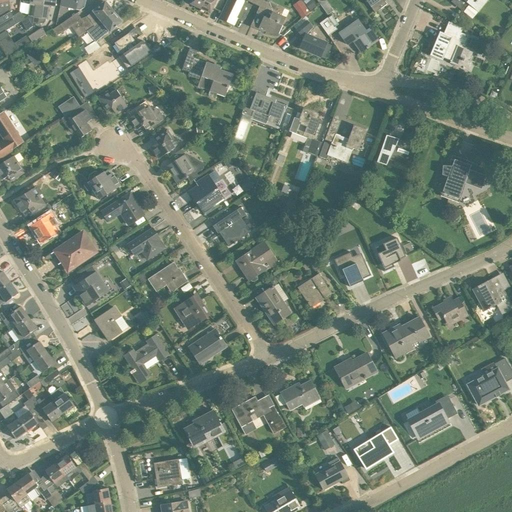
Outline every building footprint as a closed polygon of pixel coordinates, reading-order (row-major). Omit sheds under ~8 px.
[(0,0),(0,18),(2,17),(10,12),(11,12),(9,2),(8,0),(0,0)] [(56,0),(44,0),(41,18),(34,17),(28,16),(29,16),(24,20),(21,22),(26,31),(36,25),(38,25),(45,22),(45,19),(46,13),(47,13),(48,6),(55,7),(56,0)] [(28,16),(34,17),(41,18),(44,0),(22,0),(23,2),(29,3),(30,3),(28,16)] [(79,11),(84,8),(86,0),(84,0),(61,0),(60,6),(79,11)] [(192,0),(190,5),(200,9),(204,0),(192,0)] [(204,0),(200,9),(210,14),(216,0),(204,0)] [(233,25),(244,2),(239,0),(228,0),(220,19),(233,25)] [(246,0),(246,1),(259,7),(250,27),(251,28),(251,26),(264,32),(263,33),(264,31),(273,35),(278,24),(282,26),(285,18),(281,16),(284,9),(269,3),(270,0),(246,0)] [(310,0),(305,5),(310,11),(317,6),(312,0),(310,0)] [(365,0),(375,13),(387,5),(383,0),(365,0)] [(461,0),(478,13),(488,0),(487,0),(461,0)] [(90,20),(88,17),(80,20),(76,14),(52,30),(56,36),(65,30),(66,31),(72,26),(79,37),(83,34),(88,31),(94,26),(94,27),(101,22),(113,12),(109,8),(109,6),(107,4),(106,4),(105,2),(93,12),(96,15),(90,20)] [(309,13),(304,6),(296,11),(301,19),(309,13)] [(0,34),(17,24),(21,22),(24,20),(19,13),(13,17),(10,12),(2,17),(0,18),(0,34)] [(113,12),(101,22),(109,32),(110,32),(122,23),(120,21),(120,20),(118,18),(117,17),(113,12)] [(328,36),(337,30),(328,18),(319,24),(328,36)] [(347,45),(349,44),(353,41),(361,53),(360,53),(361,53),(367,49),(369,48),(368,48),(378,41),(370,29),(365,32),(358,20),(339,34),(347,45)] [(313,29),(306,22),(296,30),(304,39),(300,48),(320,57),(326,44),(308,36),(310,31),(313,29)] [(440,33),(430,55),(430,56),(442,61),(443,58),(451,61),(449,64),(468,72),(472,63),(469,62),(472,53),(469,51),(458,47),(460,42),(464,44),(467,36),(461,33),(463,29),(448,22),(443,34),(440,33)] [(114,44),(122,55),(122,56),(130,67),(137,63),(152,53),(151,52),(150,53),(144,43),(140,37),(141,37),(140,36),(134,40),(129,34),(136,29),(135,28),(134,29),(134,30),(129,33),(114,44)] [(29,37),(33,44),(46,36),(42,29),(29,37)] [(15,44),(6,31),(0,34),(0,41),(10,57),(31,43),(27,36),(15,44)] [(88,55),(99,48),(95,41),(84,48),(88,55)] [(221,68),(208,64),(208,63),(195,59),(197,52),(189,49),(182,71),(195,75),(194,79),(200,81),(197,88),(225,97),(233,75),(220,71),(221,68)] [(27,55),(31,60),(37,56),(34,51),(27,55)] [(102,86),(131,71),(128,64),(98,78),(102,86)] [(251,86),(241,114),(250,117),(249,119),(265,125),(267,122),(278,126),(285,107),(286,108),(286,107),(275,103),(275,101),(265,97),(267,92),(251,86)] [(106,112),(111,108),(115,115),(127,107),(116,91),(110,95),(108,92),(98,99),(106,112)] [(68,115),(80,107),(73,97),(58,107),(64,117),(68,115)] [(91,120),(86,112),(82,106),(80,107),(68,115),(71,120),(70,121),(70,122),(70,123),(70,124),(80,139),(91,131),(86,123),(91,120)] [(157,109),(152,112),(148,107),(146,109),(145,108),(129,119),(137,130),(143,126),(146,131),(159,123),(159,122),(164,119),(157,109)] [(314,135),(317,128),(319,129),(321,126),(318,125),(319,121),(322,122),(322,121),(316,119),(318,115),(303,109),(299,120),(294,118),(288,132),(307,139),(302,152),(316,157),(321,143),(311,140),(313,135),(314,135)] [(0,158),(24,143),(11,124),(3,112),(0,114),(0,136),(3,140),(0,142),(0,158)] [(358,151),(366,131),(353,126),(348,140),(335,135),(331,145),(324,143),(318,157),(326,160),(327,156),(347,163),(352,149),(358,151)] [(158,159),(174,149),(170,142),(173,140),(167,130),(153,139),(157,144),(150,148),(158,159)] [(418,148),(386,137),(377,163),(385,166),(388,160),(411,168),(418,148)] [(232,141),(228,153),(233,160),(240,144),(232,141)] [(186,154),(184,155),(166,167),(177,185),(187,178),(190,183),(198,177),(196,174),(203,169),(202,168),(206,165),(186,154)] [(47,155),(42,159),(45,164),(51,161),(47,155)] [(276,160),(282,163),(285,157),(279,155),(276,160)] [(14,156),(10,158),(0,165),(0,178),(1,181),(10,175),(14,180),(24,173),(14,156)] [(457,157),(452,156),(450,160),(450,167),(443,166),(442,176),(449,178),(443,193),(458,198),(464,181),(481,187),(485,177),(492,180),(492,179),(468,170),(469,167),(471,167),(472,165),(477,167),(477,165),(468,161),(466,165),(455,162),(457,157)] [(223,162),(228,169),(235,165),(230,157),(223,162)] [(120,186),(116,180),(112,174),(106,178),(103,173),(94,172),(89,175),(88,180),(91,181),(95,187),(92,190),(99,200),(120,186)] [(195,183),(198,187),(189,192),(202,211),(208,207),(209,208),(212,207),(212,208),(224,200),(207,174),(195,183)] [(253,187),(247,177),(239,182),(246,192),(253,187)] [(22,213),(28,209),(31,214),(45,205),(38,195),(35,197),(31,191),(14,201),(22,213)] [(107,221),(120,213),(128,226),(144,216),(135,202),(134,202),(129,195),(102,213),(107,221)] [(212,227),(213,227),(217,234),(221,232),(223,235),(222,236),(229,246),(228,247),(229,247),(233,244),(234,245),(235,244),(235,243),(248,234),(238,220),(246,216),(240,208),(212,227)] [(41,243),(58,233),(53,226),(57,224),(50,214),(37,222),(40,227),(34,231),(41,243)] [(152,228),(127,245),(132,252),(142,246),(150,259),(165,249),(159,241),(160,240),(152,228)] [(72,269),(95,252),(82,232),(51,254),(51,255),(55,252),(62,262),(58,265),(66,260),(72,269)] [(405,257),(397,238),(383,244),(383,245),(385,251),(378,254),(377,254),(385,270),(384,271),(384,272),(394,267),(393,265),(400,261),(400,260),(405,257)] [(240,267),(245,275),(249,281),(250,281),(252,282),(254,282),(256,282),(257,280),(257,278),(257,276),(265,270),(261,265),(273,257),(264,243),(236,261),(236,262),(244,257),(247,262),(240,267)] [(411,243),(404,246),(407,254),(414,251),(411,243)] [(371,276),(364,260),(356,264),(353,257),(351,252),(334,260),(341,276),(344,275),(350,287),(351,287),(362,282),(363,281),(363,280),(363,279),(371,276)] [(303,257),(315,272),(321,267),(309,253),(303,257)] [(175,290),(188,282),(179,268),(177,269),(173,263),(147,280),(156,293),(171,283),(175,290)] [(89,276),(95,272),(90,266),(84,270),(89,276)] [(2,272),(0,273),(0,290),(10,283),(2,272)] [(78,295),(86,307),(104,296),(109,292),(103,284),(95,272),(89,276),(75,286),(80,293),(78,295)] [(141,284),(147,280),(142,273),(137,277),(141,284)] [(312,285),(300,292),(311,308),(324,299),(325,300),(333,295),(319,274),(309,280),(312,285)] [(472,291),(483,312),(496,304),(502,315),(511,309),(511,305),(497,278),(472,291)] [(127,279),(121,283),(125,290),(131,286),(127,279)] [(10,283),(0,290),(0,292),(7,302),(18,294),(10,283)] [(290,314),(272,287),(256,298),(256,299),(258,297),(271,316),(269,317),(274,325),(290,314)] [(210,315),(200,300),(196,295),(175,309),(184,323),(192,317),(196,324),(210,315)] [(432,310),(438,321),(443,319),(448,327),(468,317),(459,299),(446,306),(444,303),(432,310)] [(11,321),(16,327),(29,318),(21,307),(10,315),(6,310),(5,310),(0,314),(0,322),(2,321),(6,325),(11,321)] [(128,328),(114,308),(95,321),(108,341),(128,328)] [(149,316),(146,311),(141,315),(145,320),(149,316)] [(153,315),(158,322),(164,318),(160,311),(153,315)] [(20,340),(24,338),(36,329),(29,318),(16,327),(11,331),(19,341),(8,349),(12,354),(24,345),(20,340)] [(419,318),(410,323),(401,328),(400,325),(382,334),(395,358),(412,349),(411,346),(429,337),(419,318)] [(156,323),(149,328),(152,331),(159,327),(156,323)] [(226,347),(225,345),(215,330),(189,348),(202,368),(215,359),(213,355),(226,347)] [(146,341),(148,344),(135,352),(133,350),(127,354),(132,362),(129,364),(133,371),(130,373),(131,375),(134,372),(139,380),(147,374),(142,365),(157,355),(161,361),(169,356),(155,335),(146,341)] [(34,362),(47,353),(39,342),(27,350),(24,345),(12,354),(7,357),(11,362),(22,354),(26,360),(31,357),(34,362)] [(0,354),(0,362),(7,357),(12,354),(8,349),(0,354)] [(34,362),(42,373),(55,364),(47,353),(34,362)] [(377,372),(367,355),(367,354),(353,361),(351,357),(342,362),(343,364),(334,368),(345,389),(377,372)] [(8,381),(0,370),(0,369),(9,364),(11,362),(7,357),(0,362),(0,386),(3,384),(8,381)] [(505,383),(511,379),(511,370),(505,359),(494,364),(497,369),(467,385),(478,406),(496,397),(499,395),(509,390),(505,383)] [(43,387),(60,375),(57,370),(42,380),(40,382),(43,387)] [(38,375),(27,384),(30,389),(40,382),(42,380),(38,375)] [(304,407),(320,399),(310,381),(295,389),(293,386),(280,393),(290,411),(302,404),(304,407)] [(0,386),(0,402),(1,402),(4,407),(4,408),(8,405),(19,397),(16,391),(11,394),(3,384),(0,386)] [(73,406),(64,394),(60,388),(49,396),(62,414),(73,406)] [(24,393),(28,400),(32,405),(36,402),(36,401),(37,401),(30,391),(29,390),(24,393)] [(49,396),(41,401),(38,404),(42,410),(42,409),(51,422),(62,414),(49,396)] [(241,427),(262,416),(273,435),(286,428),(279,416),(278,416),(273,407),(274,406),(269,408),(264,398),(257,402),(255,397),(231,410),(241,427)] [(406,420),(416,440),(440,427),(440,428),(440,427),(438,424),(457,414),(449,399),(439,405),(438,403),(422,411),(420,407),(404,415),(407,420),(406,420)] [(38,424),(33,417),(38,414),(32,405),(28,400),(23,404),(28,411),(18,419),(26,432),(38,424)] [(0,412),(5,419),(13,413),(8,405),(4,408),(4,407),(0,410),(0,412)] [(229,443),(224,434),(212,411),(200,418),(201,420),(184,429),(193,446),(209,437),(211,441),(217,437),(222,447),(229,443)] [(18,419),(7,427),(16,439),(26,432),(18,419)] [(335,435),(341,432),(338,426),(332,430),(335,435)] [(377,436),(378,437),(370,442),(373,448),(358,458),(365,469),(386,456),(387,457),(393,453),(389,445),(398,440),(390,427),(377,436)] [(297,437),(305,437),(305,428),(297,428),(297,437)] [(324,450),(334,445),(326,430),(316,436),(324,450)] [(65,476),(76,468),(67,455),(56,463),(65,476)] [(244,457),(238,460),(241,466),(247,463),(244,457)] [(350,481),(337,458),(328,463),(330,467),(315,475),(323,490),(333,485),(333,484),(340,480),(342,484),(350,481)] [(158,487),(166,486),(182,484),(178,460),(154,464),(158,487)] [(45,471),(54,484),(56,487),(67,479),(65,476),(56,463),(45,471)] [(89,482),(94,478),(83,463),(78,466),(89,482)] [(45,501),(48,499),(53,495),(47,489),(42,481),(36,485),(28,474),(18,482),(27,494),(33,489),(38,496),(41,494),(45,501)] [(83,494),(88,490),(98,483),(94,478),(89,482),(79,489),(83,494)] [(26,495),(27,494),(18,482),(7,490),(16,503),(20,499),(24,505),(30,500),(26,495)] [(56,490),(52,485),(47,489),(53,495),(59,504),(64,500),(56,490)] [(95,505),(110,502),(108,488),(100,490),(99,486),(96,487),(92,490),(92,491),(95,505)] [(191,499),(201,497),(200,489),(190,491),(191,499)] [(267,511),(292,511),(300,508),(291,492),(264,507),(267,511)] [(87,507),(88,511),(112,511),(110,502),(95,505),(87,507)] [(161,506),(161,511),(187,511),(186,502),(161,506)]
